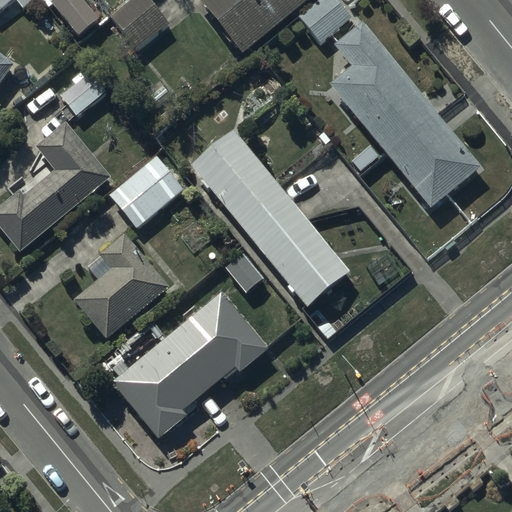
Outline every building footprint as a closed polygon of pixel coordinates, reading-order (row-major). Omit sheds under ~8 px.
[(38,1),(37,0),(0,0),(0,16),(16,3),(24,13),(38,1)] [(37,0),(38,1),(47,13),(53,8),(80,41),(100,24),(81,2),(84,0),(37,0)] [(148,0),(137,0),(112,20),(138,54),(170,29),(148,0)] [(315,0),(195,0),(195,1),(245,60),(315,0)] [(353,22),(334,0),(325,0),(299,22),(321,48),(353,22)] [(352,71),(331,89),(432,214),(483,173),(366,28),(336,52),(352,71)] [(0,88),(14,70),(0,59),(0,88)] [(88,77),(60,100),(78,121),(106,98),(88,77)] [(0,233),(20,257),(110,182),(66,129),(36,153),(54,175),(25,200),(21,195),(0,212),(0,233)] [(234,138),(191,172),(307,313),(350,277),(234,138)] [(157,161),(110,199),(137,233),(184,195),(157,161)] [(169,294),(125,241),(100,261),(102,263),(89,273),(99,285),(75,306),(108,345),(136,321),(141,327),(163,308),(159,302),(169,294)] [(244,259),(226,273),(246,298),(264,284),(244,259)] [(108,368),(119,383),(113,388),(159,444),(187,422),(182,416),(235,373),(239,379),(268,355),(221,300),(131,374),(119,359),(108,368)]
